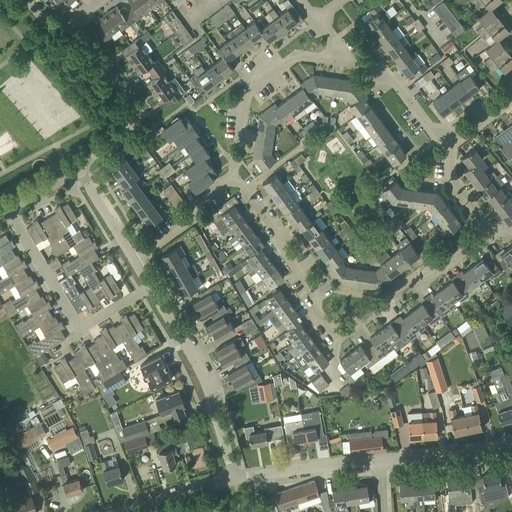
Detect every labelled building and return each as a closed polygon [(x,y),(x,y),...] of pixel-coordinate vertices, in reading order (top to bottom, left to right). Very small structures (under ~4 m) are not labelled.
[(142,0),(128,0),(133,6),(128,10),(136,21),(142,16),(139,13),(148,7),(142,0)] [(484,3),(489,9),(493,7),(501,0),(502,0),(469,0),(472,3),(476,0),(479,0),(474,5),(477,9),(484,3)] [(278,16),(287,28),(292,24),(294,27),(304,20),(291,2),(285,6),(287,9),(279,16),(278,16)] [(434,9),(437,13),(446,6),(443,2),(434,9)] [(258,7),(255,3),(249,8),(252,12),(258,7)] [(382,8),(379,3),(369,11),(373,15),(366,20),(370,25),(367,27),(370,32),(385,21),(390,17),(383,7),(382,8)] [(228,4),(223,7),(230,17),(235,13),(228,4)] [(136,21),(128,10),(122,14),(116,6),(107,13),(118,28),(127,22),(130,25),(136,21)] [(437,13),(441,18),(450,10),(446,6),(437,13)] [(218,11),(225,21),(230,17),(223,7),(218,11)] [(500,16),(493,7),(489,9),(478,18),(483,25),(476,30),(480,34),(487,29),(488,30),(481,36),(484,40),(492,34),(497,41),(500,38),(509,31),(511,29),(504,20),(505,18),(502,14),(500,16)] [(283,31),(287,28),(278,16),(279,16),(273,8),(268,12),(274,19),(269,23),(280,37),(285,34),(283,31)] [(172,10),(164,16),(163,17),(167,22),(176,15),(172,10)] [(441,18),(444,23),(453,15),(450,10),(441,18)] [(218,11),(213,14),(221,24),(225,21),(218,11)] [(118,28),(107,13),(98,20),(104,28),(99,32),(106,42),(112,38),(110,35),(118,28)] [(208,18),(214,26),(216,28),(221,24),(213,14),(208,18)] [(176,15),(167,22),(171,27),(180,20),(176,15)] [(444,23),(448,27),(457,20),(453,15),(444,23)] [(408,25),(411,22),(414,20),(411,16),(405,20),(408,25)] [(411,22),(415,27),(421,22),(418,18),(415,20),(414,20),(411,22)] [(260,19),(255,22),(260,29),(265,36),(269,42),(274,38),(276,41),(280,37),(269,23),(265,26),(260,19)] [(180,20),(171,27),(175,32),(184,25),(180,20)] [(448,27),(452,32),(461,24),(457,20),(448,27)] [(265,36),(260,29),(255,22),(255,21),(245,28),(254,40),(259,37),(261,39),(265,36)] [(380,39),(392,29),(385,21),(370,32),(373,36),(376,34),(380,39)] [(415,27),(418,31),(421,29),(424,27),(421,22),(415,27)] [(254,40),(245,28),(242,24),(233,31),(236,35),(247,50),(251,46),(249,44),(254,40)] [(464,29),(461,24),(452,32),(455,36),(464,29)] [(184,25),(175,32),(179,37),(188,31),(184,25)] [(392,29),(380,39),(383,44),(381,46),(384,50),(399,39),(392,29)] [(418,31),(418,32),(415,34),(418,38),(425,34),(421,29),(418,31)] [(133,65),(148,53),(153,50),(146,41),(152,36),(148,31),(140,37),(130,44),(134,50),(126,56),(133,65)] [(188,31),(179,37),(183,43),(191,36),(188,31)] [(227,42),(236,54),(241,50),(243,53),(247,50),(236,35),(227,42)] [(191,36),(183,43),(185,46),(194,39),(191,36)] [(198,41),(202,47),(206,44),(202,38),(198,41)] [(496,62),(488,68),(491,72),(499,66),(504,72),(511,65),(511,52),(511,51),(511,50),(511,48),(510,46),(508,47),(500,38),(497,41),(486,50),(491,56),(484,62),(487,66),(494,60),(496,62)] [(390,52),(393,57),(405,48),(399,39),(384,50),(387,54),(390,52)] [(198,41),(194,44),(198,50),(202,47),(198,41)] [(445,53),(454,45),(450,41),(441,48),(445,53)] [(218,49),(224,57),(224,56),(229,63),(233,60),(231,57),(236,54),(227,42),(218,49)] [(188,48),(182,52),(186,57),(191,53),(188,48)] [(405,48),(393,57),(397,62),(394,64),(398,68),(412,57),(405,48)] [(151,73),(162,65),(157,59),(154,62),(148,53),(133,65),(139,74),(147,68),(151,73)] [(427,69),(423,63),(424,62),(418,53),(412,57),(398,68),(401,73),(403,71),(407,76),(414,71),(417,76),(427,69)] [(224,56),(224,57),(215,63),(226,78),(230,75),(228,72),(233,68),(229,63),(224,56)] [(445,59),(449,65),(453,62),(449,56),(445,59)] [(445,68),(449,65),(445,59),(441,62),(445,68)] [(205,70),(214,82),(219,79),(221,81),(226,78),(215,63),(205,70)] [(154,93),(169,82),(163,73),(166,71),(162,65),(151,73),(155,79),(147,84),(154,93)] [(194,74),(189,78),(202,96),(211,89),(209,86),(214,82),(205,70),(196,77),(194,74)] [(430,70),(426,73),(430,79),(434,76),(430,70)] [(422,76),(426,82),(430,79),(426,73),(422,76)] [(470,74),(460,81),(470,94),(480,87),(470,74)] [(303,87),(311,98),(318,93),(313,75),(300,84),(303,87)] [(325,94),(328,77),(313,75),(318,93),(325,94)] [(328,77),(325,94),(339,96),(342,79),(328,77)] [(342,79),(339,96),(347,97),(356,81),(342,79)] [(356,81),(347,97),(352,104),(363,96),(366,94),(356,81)] [(461,101),(470,94),(460,81),(451,88),(461,101)] [(176,91),(169,82),(154,93),(161,103),(168,97),(172,102),(183,94),(179,89),(176,91)] [(311,98),(303,87),(293,94),(303,108),(313,100),(311,98)] [(451,88),(442,94),(452,108),(461,101),(451,88)] [(192,99),(189,94),(185,97),(190,104),(194,101),(192,99)] [(303,108),(293,94),(283,101),(293,115),(303,108)] [(442,115),(452,108),(442,94),(433,101),(442,115)] [(363,96),(352,104),(350,105),(357,115),(370,106),(363,96)] [(274,109),(282,120),(283,122),(293,115),(283,101),(274,109)] [(259,115),(275,125),(282,120),(274,109),(272,106),(259,115)] [(364,125),(377,115),(370,106),(357,115),(364,125)] [(275,125),(259,115),(257,129),(274,132),(275,125)] [(384,125),(377,115),(364,125),(371,135),(384,125)] [(183,144),(196,135),(198,133),(187,117),(182,120),(180,117),(164,129),(162,126),(157,129),(159,132),(161,131),(169,140),(173,137),(180,147),(183,144)] [(303,128),(304,129),(307,134),(317,126),(313,121),(303,128)] [(511,154),(511,124),(494,137),(499,145),(498,145),(499,147),(500,147),(508,157),(511,154)] [(384,125),(371,135),(379,145),(391,135),(384,125)] [(274,132),(257,129),(255,144),(272,146),(274,132)] [(299,132),(302,137),(307,134),(304,129),(299,132)] [(350,135),(347,131),(342,134),(345,139),(350,135)] [(199,139),(196,135),(183,144),(190,153),(205,142),(202,137),(199,139)] [(345,139),(349,144),(354,140),(350,135),(345,139)] [(399,145),(391,135),(379,145),(386,154),(399,145)] [(190,153),(197,161),(197,162),(204,157),(209,153),(206,148),(208,146),(205,142),(190,153)] [(139,148),(145,156),(146,157),(150,154),(143,144),(139,148)] [(272,146),(255,144),(253,158),(271,154),(272,146)] [(399,145),(386,154),(393,164),(406,154),(399,145)] [(461,158),(468,167),(476,161),(481,157),(480,156),(474,148),(461,158)] [(356,154),(360,159),(365,155),(361,150),(356,154)] [(294,159),(298,164),(306,159),(302,153),(294,159)] [(150,154),(146,157),(147,159),(152,167),(157,163),(151,156),(150,154)] [(271,154),(253,158),(262,171),(276,161),(271,154)] [(197,162),(197,161),(186,170),(192,179),(188,182),(195,192),(214,178),(211,175),(216,172),(204,157),(197,162)] [(118,178),(132,168),(125,158),(116,165),(114,163),(109,166),(118,178)] [(298,164),(294,159),(290,162),(294,167),(298,164)] [(470,179),(483,170),(476,161),(468,167),(464,170),(470,179)] [(169,162),(163,166),(166,170),(172,166),(169,162)] [(172,166),(166,170),(169,175),(175,170),(172,166)] [(378,173),(373,176),(377,181),(381,178),(391,170),(388,167),(379,174),(378,173)] [(139,177),(132,168),(118,178),(122,183),(119,185),(122,189),(134,180),(139,177)] [(477,189),(490,179),(491,180),(496,175),(493,171),(487,175),(483,170),(470,179),(477,189)] [(262,183),(270,193),(283,183),(275,173),(262,183)] [(305,173),(299,177),(303,182),(308,178),(305,173)] [(485,199),(487,197),(500,187),(504,184),(497,175),(496,175),(491,180),(490,179),(477,189),(485,199)] [(141,189),(134,180),(122,189),(126,194),(123,196),(126,200),(141,189)] [(383,189),(392,202),(401,187),(396,180),(383,189)] [(290,193),(283,183),(270,193),(277,202),(290,193)] [(308,187),(311,192),(316,188),(313,183),(308,187)] [(166,194),(174,188),(171,184),(163,190),(166,194)] [(392,202),(407,204),(410,188),(401,187),(392,202)] [(509,192),(505,195),(500,187),(487,197),(494,206),(510,194),(509,192)] [(169,198),(177,192),(174,188),(166,194),(169,198)] [(311,192),(315,196),(320,193),(316,188),(311,192)] [(422,190),(410,188),(407,204),(419,206),(422,190)] [(148,198),(141,189),(126,200),(129,204),(132,202),(136,208),(148,198)] [(419,206),(428,207),(437,192),(422,190),(419,206)] [(172,202),(180,197),(177,192),(169,198),(172,202)] [(433,214),(446,204),(437,192),(428,207),(433,214)] [(277,202),(284,212),(297,203),(290,193),(277,202)] [(510,194),(494,206),(501,215),(511,207),(511,203),(508,198),(511,195),(510,194)] [(172,202),(175,207),(183,201),(180,197),(172,202)] [(155,208),(148,198),(136,208),(139,212),(136,214),(140,219),(155,208)] [(325,204),(329,209),(334,205),(330,200),(325,204)] [(209,214),(221,229),(241,214),(233,205),(229,208),(228,208),(224,203),(225,203),(225,202),(209,214)] [(70,223),(77,218),(68,203),(61,207),(60,205),(55,208),(57,212),(48,217),(67,249),(73,245),(84,238),(79,230),(72,235),(66,225),(70,223)] [(304,212),(297,203),(284,212),(291,222),(304,212)] [(378,212),(383,208),(380,204),(375,207),(378,212)] [(433,214),(441,224),(454,214),(446,204),(433,214)] [(337,210),(334,205),(329,209),(332,214),(337,210)] [(511,207),(501,215),(508,225),(511,222),(511,207)] [(162,217),(155,208),(140,219),(143,223),(146,221),(149,226),(162,217)] [(382,217),(387,213),(383,208),(378,212),(382,217)] [(299,232),(302,230),(311,222),(304,212),(291,222),(299,232)] [(241,214),(221,229),(223,233),(230,228),(235,235),(248,225),(241,214)] [(454,214),(441,224),(448,234),(461,224),(454,214)] [(393,219),(387,223),(390,227),(396,223),(396,224),(401,220),(397,215),(393,219)] [(39,223),(37,219),(32,222),(33,224),(26,228),(36,243),(43,239),(47,237),(52,246),(50,248),(55,256),(67,249),(48,217),(39,223)] [(314,220),(311,222),(302,230),(309,239),(322,229),(314,220)] [(345,220),(340,223),(343,228),(348,225),(345,220)] [(400,228),(403,226),(404,225),(401,220),(396,224),(399,228),(400,228)] [(399,228),(396,224),(396,223),(390,227),(386,230),(389,235),(399,228)] [(231,243),(236,250),(256,235),(248,225),(235,235),(228,240),(231,243)] [(348,225),(343,228),(347,233),(352,229),(348,225)] [(405,230),(408,234),(413,231),(410,226),(405,230)] [(309,239),(316,249),(329,239),(322,229),(309,239)] [(384,239),(389,235),(386,230),(381,234),(384,239)] [(413,231),(408,234),(412,239),(417,236),(413,231)] [(195,236),(200,244),(204,242),(200,233),(195,236)] [(10,247),(14,245),(11,240),(9,241),(5,234),(0,237),(0,265),(2,264),(16,256),(10,247)] [(92,242),(88,235),(84,238),(73,245),(77,252),(79,256),(70,261),(69,259),(60,264),(67,276),(71,274),(79,269),(91,262),(92,262),(99,257),(93,248),(97,246),(94,241),(92,242)] [(245,248),(250,255),(261,248),(264,245),(256,235),(236,250),(239,253),(245,248)] [(316,249),(323,258),(336,249),(329,239),(316,249)] [(204,242),(200,244),(205,253),(209,251),(204,242)] [(410,242),(400,249),(409,262),(419,255),(410,242)] [(423,244),(419,248),(422,253),(427,249),(423,244)] [(166,266),(181,257),(175,247),(161,256),(166,266)] [(495,255),(495,254),(494,255),(496,257),(507,273),(511,269),(511,268),(510,266),(511,264),(511,249),(510,247),(496,257),(495,255)] [(245,265),(250,271),(268,258),(261,248),(250,255),(240,262),(243,266),(245,265)] [(323,258),(330,268),(341,260),(344,258),(336,249),(323,258)] [(400,249),(390,256),(400,270),(409,262),(400,249)] [(222,250),(215,254),(216,256),(220,261),(227,257),(222,250)] [(390,256),(390,257),(386,252),(377,259),(382,266),(390,277),(400,270),(390,256)] [(15,285),(28,276),(23,267),(26,265),(24,260),(22,262),(17,255),(16,256),(2,264),(6,271),(6,272),(7,271),(9,275),(0,280),(0,293),(15,285)] [(218,265),(213,256),(208,259),(213,267),(218,265)] [(181,257),(166,266),(172,276),(187,267),(181,257)] [(268,258),(250,271),(248,273),(251,276),(257,271),(262,278),(275,268),(268,258)] [(483,258),(472,265),(482,279),(487,275),(491,280),(501,272),(492,260),(487,264),(486,263),(487,262),(486,262),(483,258)] [(330,268),(327,270),(337,283),(346,267),(341,260),(330,268)] [(91,262),(79,269),(90,287),(90,286),(98,300),(99,300),(107,295),(110,298),(114,296),(113,294),(120,289),(111,274),(104,278),(103,278),(100,281),(94,271),(96,270),(92,262),(91,262)] [(218,265),(213,267),(218,276),(222,273),(218,265)] [(478,283),(482,279),(472,265),(462,273),(465,277),(465,278),(466,278),(466,279),(462,282),(471,295),(481,287),(478,283)] [(382,266),(375,271),(380,289),(393,280),(390,277),(382,266)] [(187,267),(172,276),(178,286),(192,277),(187,267)] [(354,268),(346,267),(337,283),(351,285),(354,268)] [(275,268),(262,278),(256,283),(258,286),(265,281),(270,288),(283,278),(275,268)] [(351,285),(365,287),(368,270),(354,268),(351,285)] [(368,270),(365,287),(380,289),(375,271),(368,270)] [(87,307),(89,311),(94,308),(93,306),(100,302),(99,300),(98,300),(90,286),(90,287),(79,293),(73,283),(76,282),(71,274),(67,276),(58,281),(78,313),(87,307)] [(27,305),(41,297),(40,296),(35,288),(39,285),(36,281),(34,282),(30,275),(28,276),(15,285),(19,291),(18,291),(19,292),(21,295),(12,301),(10,299),(2,304),(9,316),(27,305)] [(192,277),(178,286),(183,296),(198,287),(192,277)] [(453,280),(442,288),(452,301),(457,298),(461,302),(471,295),(462,282),(457,286),(456,285),(457,285),(456,284),(456,285),(453,280)] [(218,283),(213,286),(202,292),(204,296),(192,303),(197,311),(215,300),(220,297),(216,291),(220,288),(218,283)] [(452,301),(442,288),(432,296),(435,300),(435,301),(436,300),(436,301),(432,305),(441,317),(451,310),(447,305),(452,301)] [(268,303),(273,309),(286,299),(279,289),(259,304),(261,307),(268,303)] [(40,296),(41,297),(27,305),(31,312),(33,316),(24,321),(23,319),(14,324),(22,337),(39,326),(53,317),(47,308),(51,306),(48,301),(46,302),(42,295),(40,296)] [(289,303),(286,299),(273,309),(260,319),(262,323),(262,322),(268,318),(274,325),(274,324),(294,309),(289,303),(290,303),(289,302),(289,303)] [(215,300),(197,311),(201,318),(213,312),(215,315),(226,309),(223,304),(219,307),(215,300)] [(507,324),(511,321),(511,302),(499,309),(507,324)] [(249,309),(252,314),(260,308),(256,303),(249,309)] [(441,317),(432,305),(427,308),(426,308),(426,307),(422,303),(412,310),(422,324),(427,320),(430,325),(441,317)] [(227,321),(229,320),(229,319),(230,319),(227,315),(232,312),(230,307),(226,309),(215,315),(217,319),(205,325),(206,326),(204,329),(206,333),(209,332),(210,334),(212,333),(212,332),(228,323),(227,321)] [(297,313),(294,309),(274,324),(277,328),(283,323),(288,329),(298,322),(302,319),(297,313),(297,312),(297,313)] [(422,324),(412,310),(402,318),(405,322),(405,323),(406,323),(406,324),(401,327),(410,340),(421,332),(417,328),(422,324)] [(136,333),(143,328),(134,313),(127,317),(126,315),(121,318),(123,322),(115,327),(114,327),(123,341),(122,341),(135,362),(147,354),(142,346),(140,347),(132,335),(136,333),(137,333),(136,333)] [(34,357),(65,338),(60,329),(63,326),(61,322),(59,323),(54,316),(53,317),(39,326),(43,332),(43,333),(44,333),(46,336),(36,342),(35,340),(27,345),(34,357)] [(254,323),(251,318),(240,324),(243,329),(254,323)] [(466,319),(457,327),(461,332),(470,324),(466,319)] [(212,332),(212,333),(216,340),(234,329),(230,321),(229,320),(227,321),(228,323),(212,332)] [(287,336),(292,342),(306,332),(301,326),(302,325),(301,325),(298,322),(288,329),(278,337),(281,340),(287,336)] [(410,340),(401,327),(397,331),(394,327),(394,326),(393,327),(390,322),(380,330),(390,344),(395,340),(400,347),(410,340)] [(246,334),(257,328),(254,323),(243,329),(246,334)] [(96,342),(115,374),(127,366),(122,358),(119,359),(112,347),(118,343),(118,344),(119,343),(122,341),(123,341),(114,327),(115,327),(114,325),(107,329),(105,327),(101,330),(103,334),(94,340),(95,342),(96,342)] [(390,344),(380,330),(370,338),(373,342),(373,343),(374,343),(369,347),(378,359),(393,348),(390,344)] [(306,332),(292,342),(286,347),(288,350),(295,346),(299,352),(313,342),(309,336),(309,335),(308,335),(306,332)] [(258,344),(261,349),(267,346),(261,335),(249,341),(252,347),(258,344)] [(240,339),(236,338),(215,350),(219,358),(237,348),(243,344),(240,339)] [(84,368),(90,364),(91,364),(94,362),(100,371),(97,373),(103,381),(115,374),(96,342),(95,342),(86,348),(84,344),(80,347),(81,349),(74,353),(76,356),(84,368)] [(293,357),(301,367),(321,352),(316,346),(317,346),(316,345),(313,342),(299,352),(293,357)] [(349,353),(359,366),(364,363),(368,367),(378,359),(369,347),(364,351),(364,350),(364,349),(363,349),(360,345),(349,353)] [(236,359),(238,363),(248,357),(254,353),(252,350),(246,354),(246,352),(241,355),(237,348),(219,358),(224,366),(236,359)] [(427,349),(421,353),(425,358),(431,354),(427,349)] [(475,364),(482,361),(480,354),(473,356),(471,351),(470,352),(467,353),(470,361),(473,360),(475,364)] [(44,352),(35,357),(41,366),(49,361),(44,352)] [(318,370),(329,362),(324,356),(324,355),(321,352),(301,367),(303,370),(310,366),(314,371),(308,376),(312,382),(321,375),(318,370)] [(349,353),(340,360),(343,365),(342,365),(343,365),(347,370),(342,373),(349,383),(354,379),(350,374),(359,366),(349,353)] [(152,389),(172,378),(167,369),(166,370),(163,365),(164,364),(160,355),(140,365),(152,389)] [(95,387),(84,368),(76,356),(67,361),(65,358),(60,360),(61,362),(54,367),(63,382),(70,378),(71,378),(74,375),(80,385),(78,386),(83,395),(95,387)] [(239,366),(236,368),(228,373),(232,381),(250,370),(247,364),(251,362),(248,357),(238,363),(239,366)] [(437,357),(426,361),(437,392),(447,388),(437,357)] [(511,392),(511,385),(511,382),(507,373),(504,374),(501,366),(489,371),(497,391),(504,388),(507,394),(511,392)] [(254,377),(250,370),(232,381),(236,389),(248,382),(251,386),(254,384),(262,381),(258,375),(254,377)] [(103,381),(109,392),(126,382),(120,371),(103,381)] [(325,380),(321,375),(312,382),(316,387),(325,380)] [(281,376),(274,377),(275,387),(282,385),(281,376)] [(288,376),(290,388),(296,387),(294,381),(288,376)] [(329,385),(325,380),(316,387),(319,392),(329,385)] [(484,400),(478,386),(477,381),(470,383),(472,388),(477,402),(484,400)] [(270,383),(258,385),(260,401),(272,399),(270,383)] [(351,393),(346,385),(339,390),(342,395),(351,393)] [(460,388),(450,390),(452,404),(462,402),(460,388)] [(169,395),(156,399),(161,414),(156,416),(158,423),(173,417),(174,418),(185,414),(182,407),(184,406),(178,391),(176,392),(176,390),(168,393),(169,395)] [(440,406),(435,390),(428,393),(433,408),(440,406)] [(309,397),(308,398),(316,403),(320,398),(319,398),(312,392),(311,394),(309,397)] [(109,407),(116,403),(112,395),(105,399),(109,407)] [(501,423),(511,419),(511,402),(510,397),(494,402),(501,423)] [(7,415),(12,412),(8,404),(0,408),(0,413),(2,413),(4,417),(5,416),(6,419),(8,418),(7,415)] [(468,431),(482,428),(478,412),(476,404),(471,405),(472,413),(465,415),(468,431)] [(390,410),(394,426),(403,424),(399,408),(390,410)] [(468,431),(465,415),(456,417),(455,408),(449,409),(451,418),(454,434),(468,431)] [(312,412),(301,413),(306,440),(317,438),(317,435),(323,434),(319,410),(312,412)] [(423,437),(422,421),(421,412),(408,413),(408,422),(409,438),(423,437)] [(423,437),(437,436),(435,412),(430,412),(430,420),(422,421),(423,437)] [(294,443),(306,440),(301,413),(283,416),(287,441),(294,440),(294,443)] [(19,449),(46,434),(37,416),(31,419),(34,426),(12,438),(19,449)] [(145,420),(122,428),(126,440),(149,433),(145,420)] [(5,424),(8,429),(15,426),(12,421),(5,424)] [(253,424),(248,425),(249,433),(251,445),(267,442),(265,430),(254,432),(253,424)] [(47,440),(52,450),(78,437),(72,426),(47,440)] [(330,443),(341,440),(337,428),(326,431),(330,443)] [(83,446),(88,461),(97,458),(92,443),(95,442),(93,435),(90,436),(87,429),(79,431),(84,445),(83,446)] [(387,440),(386,430),(371,432),(371,430),(348,433),(350,454),(383,450),(382,441),(387,440)] [(124,443),(127,452),(138,449),(137,447),(147,444),(144,436),(124,443)] [(159,459),(162,460),(164,468),(176,465),(173,455),(178,453),(175,444),(170,446),(171,448),(159,452),(159,453),(158,455),(159,459)] [(63,485),(64,488),(66,495),(83,490),(79,477),(68,481),(63,466),(70,463),(68,456),(56,459),(59,467),(58,467),(63,485)] [(103,470),(107,484),(123,479),(118,465),(110,468),(107,459),(101,462),(103,470)] [(29,493),(38,490),(34,478),(27,464),(19,469),(25,481),(29,493)] [(497,511),(494,496),(492,488),(502,486),(498,471),(482,474),(486,489),(488,498),(490,511),(497,511)] [(459,491),(460,499),(471,498),(470,487),(464,488),(463,478),(447,480),(448,492),(459,491)] [(417,483),(411,483),(412,498),(411,498),(412,506),(418,505),(417,498),(423,497),(422,479),(416,480),(417,483)] [(422,479),(423,497),(435,496),(434,482),(427,482),(427,479),(422,479)] [(314,480),(275,494),(280,508),(319,495),(314,480)] [(370,484),(364,485),(363,482),(355,484),(356,486),(355,486),(358,501),(374,498),(373,489),(371,489),(370,484)] [(412,498),(411,483),(396,485),(396,490),(399,490),(400,499),(411,498),(412,498)] [(349,484),(343,485),(347,503),(358,501),(355,486),(349,487),(349,484)] [(334,498),(328,499),(329,511),(336,511),(337,511),(338,511),(339,504),(347,503),(343,485),(338,485),(338,489),(332,490),(334,498)] [(8,504),(10,511),(36,511),(31,496),(8,504)]
